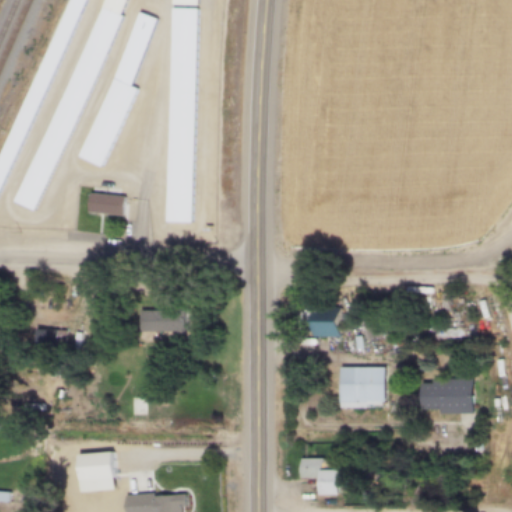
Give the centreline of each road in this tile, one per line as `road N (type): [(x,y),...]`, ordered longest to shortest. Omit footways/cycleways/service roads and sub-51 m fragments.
road 1 (trunk): [(261,511),(256,263),(275,0)]
road 2 (residential): [(0,251),(256,263)]
road 3 (residential): [(256,263),(511,260)]
road 4 (residential): [(261,453),(129,458)]
